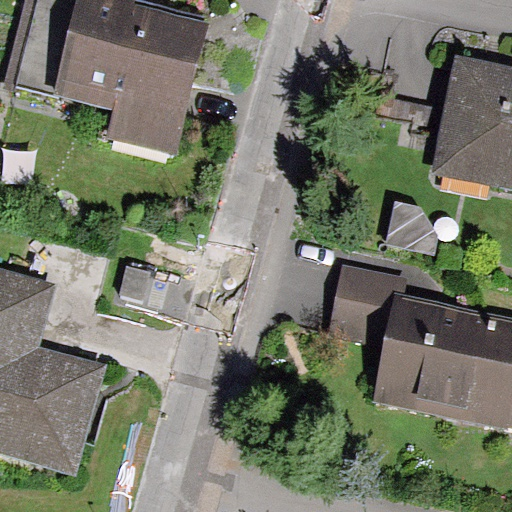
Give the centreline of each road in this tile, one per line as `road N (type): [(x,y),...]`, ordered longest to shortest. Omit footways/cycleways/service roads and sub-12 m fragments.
road 1 (residential): [(176,487),(305,0)]
road 2 (residential): [(176,487),(325,511)]
road 3 (residential): [(511,27),(368,0)]
